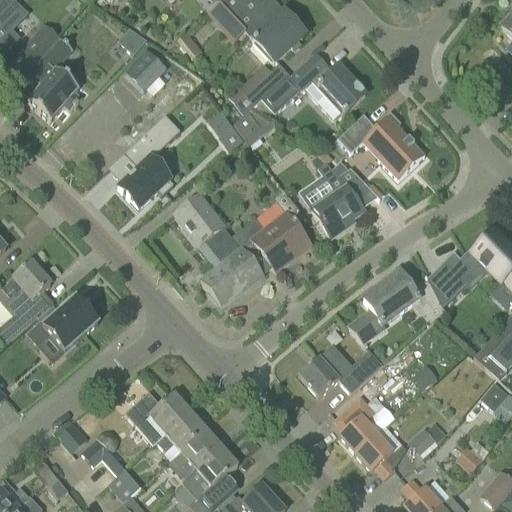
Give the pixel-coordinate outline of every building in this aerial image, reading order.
[(6,0),(1,5),(21,25),(28,17),(10,0),(6,0)] [(243,37),(246,41),(260,28),(261,29),(265,25),(269,29),(282,18),(265,0),(225,0),(217,8),(243,37)] [(0,61),(1,63),(15,48),(7,39),(21,25),(1,5),(0,6),(0,61)] [(302,41),(282,18),(269,29),(265,25),(261,29),(260,28),(246,41),(271,68),(302,41)] [(511,22),(501,33),(511,43),(511,22)] [(35,40),(34,40),(7,71),(23,85),(41,64),(57,45),(42,32),(35,40)] [(129,33),(117,47),(132,60),(145,45),(129,33)] [(201,55),(187,36),(178,43),(191,62),(201,55)] [(158,81),(165,73),(144,54),(123,76),(143,96),(145,93),(151,99),(163,86),(158,81)] [(286,80),(255,109),(266,122),(271,117),(273,119),(303,92),(333,125),(341,118),(342,119),(364,100),(338,70),(329,78),(324,73),(325,71),(315,60),(289,83),(286,80)] [(41,64),(23,85),(22,85),(35,96),(26,107),(49,127),(63,111),(69,117),(73,112),(81,104),(74,98),(76,95),(41,64)] [(245,117),(255,109),(286,80),(277,69),(269,76),(263,69),(227,103),(241,121),(245,117)] [(359,122),(333,147),(344,158),(356,147),(398,192),(429,164),(395,128),(398,125),(389,116),(370,134),(359,122)] [(220,117),(206,127),(229,157),(243,147),(220,117)] [(241,121),(232,130),(243,144),(258,133),(245,117),(241,121)] [(120,189),(116,193),(136,215),(156,196),(161,201),(172,191),(167,186),(169,184),(150,164),(179,137),(163,121),(123,159),(136,174),(120,189)] [(245,148),(237,154),(242,161),(251,155),(248,151),(245,148)] [(317,161),(311,166),(317,173),(319,172),(324,168),(317,161)] [(366,191),(364,188),(350,172),(338,181),(325,168),(324,168),(319,172),(325,179),(311,188),(323,205),(309,214),(327,240),(362,216),(352,201),(364,193),(366,191)] [(373,187),(367,192),(378,202),(378,203),(383,198),(373,187)] [(187,209),(173,220),(197,253),(200,256),(208,250),(212,256),(230,243),(198,201),(187,209)] [(255,224),(232,242),(258,276),(267,269),(274,276),(289,265),(287,263),(306,249),(307,251),(308,250),(294,231),(303,223),(299,217),(289,225),(284,218),(263,235),(255,224)] [(458,264),(452,258),(426,283),(441,313),(448,307),(465,290),(461,286),(479,268),(500,288),(503,286),(511,294),(511,257),(492,237),(481,248),(477,245),(458,264)] [(220,314),(263,282),(258,276),(232,242),(230,243),(212,256),(222,269),(199,286),(220,314)] [(2,294),(8,301),(0,309),(12,322),(0,332),(0,344),(3,349),(51,307),(42,296),(49,290),(29,268),(12,283),(13,284),(2,294)] [(370,316),(347,332),(362,350),(384,334),(381,330),(411,309),(426,331),(443,316),(441,313),(426,283),(425,280),(424,281),(426,284),(427,287),(412,297),(398,278),(385,288),(386,291),(365,306),(363,304),(362,305),(370,316)] [(39,328),(26,339),(35,349),(47,339),(63,357),(96,328),(74,303),(57,317),(52,311),(37,324),(39,328)] [(511,331),(505,339),(500,333),(474,362),(498,385),(511,369),(511,331)] [(381,371),(375,365),(366,355),(349,371),(331,350),(297,380),(318,403),(337,386),(349,400),(364,387),(381,371)] [(375,365),(381,371),(388,366),(381,359),(375,365)] [(425,370),(410,382),(420,394),(435,382),(425,370)] [(491,387),(477,403),(493,417),(506,401),(491,387)] [(155,447),(189,418),(172,399),(160,410),(148,397),(124,418),(152,450),(155,447)] [(338,441),(354,459),(375,440),(364,428),(374,418),(359,402),(332,427),(341,438),(338,441)] [(189,418),(155,447),(164,457),(162,459),(169,467),(179,458),(204,435),(189,418)] [(57,442),(71,458),(85,445),(72,430),(57,442)] [(423,434),(408,448),(421,461),(435,448),(425,436),(423,434)] [(179,458),(186,466),(178,473),(186,483),(220,453),(204,435),(179,458)] [(375,440),(354,459),(370,477),(373,474),(383,485),(392,476),(383,466),(391,459),(375,440)] [(101,464),(116,482),(117,483),(124,476),(96,444),(80,457),(92,471),(101,464)] [(481,465),(466,451),(454,465),(470,479),(481,465)] [(186,483),(181,488),(197,505),(189,511),(218,511),(230,502),(217,488),(221,485),(236,471),(235,470),(237,469),(231,461),(229,463),(220,453),(186,483)] [(58,485),(43,466),(33,473),(49,492),(58,485)] [(130,502),(139,494),(124,476),(117,483),(116,482),(108,489),(123,507),(130,501),(130,502)] [(490,511),(494,511),(511,490),(511,486),(500,477),(479,503),(490,511)] [(420,496),(410,485),(400,494),(410,505),(401,511),(437,511),(439,511),(423,493),(420,496)] [(237,501),(225,511),(279,511),(260,491),(242,507),(237,501)] [(0,511),(17,511),(29,502),(19,492),(14,497),(13,499),(8,504),(0,495),(0,511)] [(459,511),(449,501),(439,511),(437,511),(459,511)] [(17,511),(38,511),(29,502),(17,511)]
